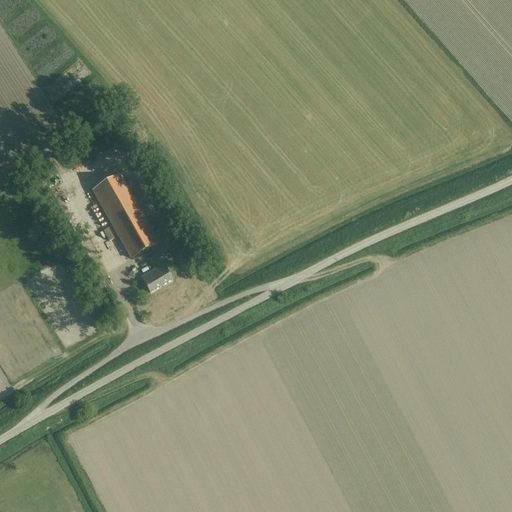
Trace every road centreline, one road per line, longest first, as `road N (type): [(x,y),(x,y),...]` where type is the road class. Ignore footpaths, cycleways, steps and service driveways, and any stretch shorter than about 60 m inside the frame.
road 1 (unclassified): [(293,279),(143,337),(36,416)]
road 2 (unclassified): [(36,416),(293,279)]
road 3 (unclassified): [(293,279),(511,180)]
road 4 (track): [(53,409),(145,376),(167,382)]
